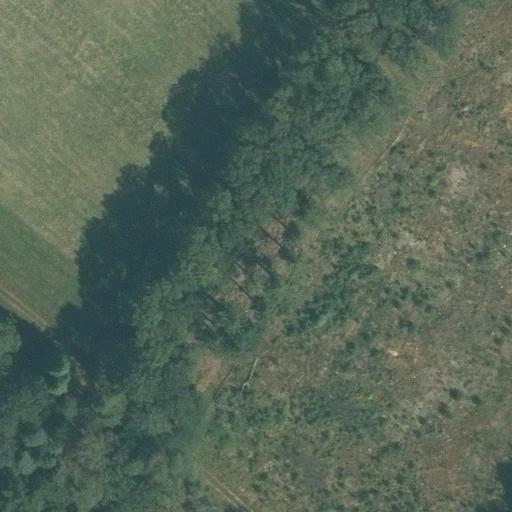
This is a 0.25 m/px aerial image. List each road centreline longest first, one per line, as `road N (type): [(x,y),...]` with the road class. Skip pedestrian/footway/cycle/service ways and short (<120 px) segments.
road 1 (track): [(436,0),(152,420)]
road 2 (track): [(263,511),(0,291)]
